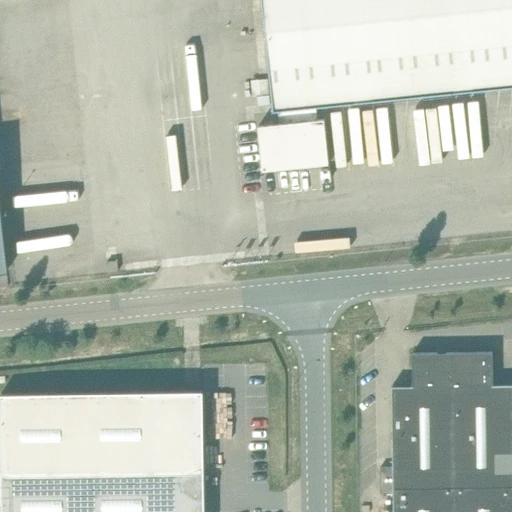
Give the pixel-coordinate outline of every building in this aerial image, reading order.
[(511,86),(511,0),(262,0),(274,111),(278,110),(316,106),(511,86)] [(317,120),(316,106),(278,110),(280,124),(259,126),(263,170),(329,163),(324,119),(317,120)] [(117,260),(107,261),(108,272),(118,270),(117,260)] [(492,351),(412,353),(413,385),(493,384),(492,351)] [(511,383),(493,384),(413,385),(392,385),(393,466),(393,476),(511,474),(511,383)] [(205,511),(203,391),(0,393),(2,474),(3,511),(205,511)] [(393,492),(393,476),(393,466),(380,467),(381,493),(393,492)] [(511,511),(511,474),(393,476),(393,492),(393,511),(511,511)]
